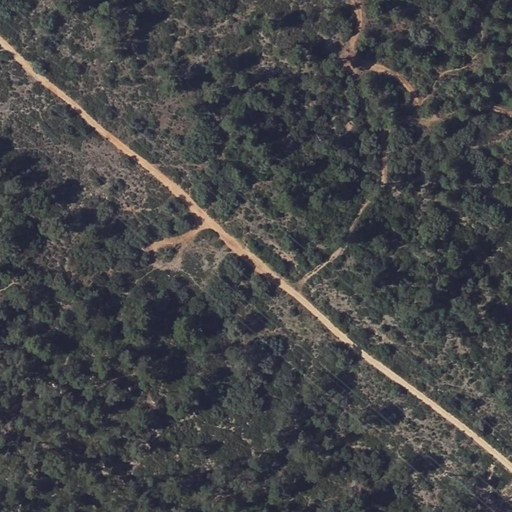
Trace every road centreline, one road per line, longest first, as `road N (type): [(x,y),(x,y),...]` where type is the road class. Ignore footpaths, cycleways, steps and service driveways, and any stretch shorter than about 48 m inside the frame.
road 1 (track): [(0,42),(511,469)]
road 2 (track): [(294,294),(357,228),(405,134),(491,105),(511,117)]
road 3 (track): [(355,0),(348,61),(387,66),(437,117)]
